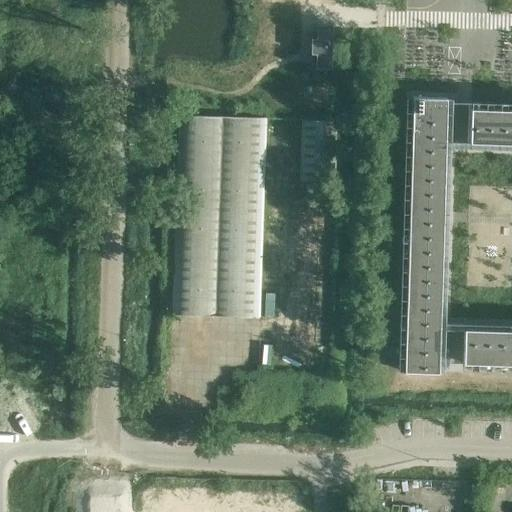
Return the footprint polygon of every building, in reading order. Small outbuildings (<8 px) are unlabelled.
[(331,30),(305,29),(308,65),(329,74),(331,30)] [(410,97),(403,370),(437,371),(444,98),(410,97)] [(511,109),(469,108),(468,142),(511,143),(511,109)] [(179,115),(172,315),(261,318),(267,118),(179,115)] [(335,178),(334,119),(303,119),(304,179),(335,178)] [(511,329),(463,328),(462,362),(511,363),(511,329)]
